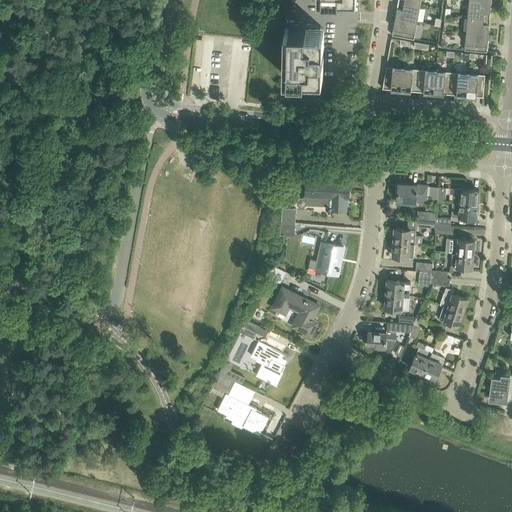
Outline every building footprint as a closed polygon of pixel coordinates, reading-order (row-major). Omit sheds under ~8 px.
[(491,1),(473,0),(468,0),(467,16),(490,18),(491,1)] [(417,22),(420,6),(398,2),(395,18),(417,22)] [(490,18),(467,16),(466,32),(488,34),(490,18)] [(414,38),(417,22),(395,18),(392,34),(414,38)] [(321,56),(321,47),(324,47),(324,28),(306,28),(306,27),(289,26),(289,27),(285,27),(284,75),(288,75),(305,76),(305,74),(323,75),(323,56),(321,56)] [(488,34),(466,32),(465,49),(487,51),(488,34)] [(382,88),(401,89),(403,67),(386,65),(382,88)] [(403,67),(401,89),(418,91),(419,68),(403,67)] [(436,70),(419,68),(418,91),(434,92),(436,70)] [(436,70),(434,92),(450,93),(452,71),(436,70)] [(468,72),(452,71),(450,93),(467,95),(468,72)] [(468,72),(467,95),(483,96),(485,74),(468,72)] [(323,179),(307,179),(306,196),(303,198),(300,198),(298,200),(297,203),(300,206),(303,206),(306,204),(331,205),(331,207),(330,207),(330,209),(346,210),(347,197),(348,197),(349,183),(323,181),(323,179)] [(399,182),(397,200),(416,201),(416,198),(437,199),(439,186),(427,185),(399,182)] [(437,199),(437,200),(445,201),(446,187),(439,186),(437,199)] [(479,189),(454,187),(453,202),(478,204),(479,189)] [(478,204),(453,202),(452,216),(477,217),(478,204)] [(282,207),(281,222),(295,223),(296,208),(282,207)] [(451,217),(436,216),(436,220),(435,225),(453,226),(454,225),(450,224),(451,217)] [(415,224),(415,225),(416,225),(435,227),(435,225),(436,220),(416,218),(415,224)] [(295,223),(281,222),(280,235),(294,236),(295,223)] [(453,226),(435,225),(435,227),(435,232),(453,234),(453,226)] [(395,227),(394,242),(414,244),(415,229),(410,229),(395,227)] [(454,239),(453,253),(473,254),(474,239),(459,238),(458,239),(454,239)] [(328,273),(337,275),(339,268),(340,268),(340,267),(336,266),(339,256),(341,257),(344,246),(323,242),(319,259),(309,257),(307,267),(317,269),(317,270),(328,272),(328,273)] [(413,257),(414,244),(394,242),(393,255),(408,257),(408,256),(413,257)] [(472,267),(473,254),(453,253),(452,265),(457,265),(457,266),(472,267)] [(416,261),(416,268),(420,268),(432,269),(432,262),(416,261)] [(273,264),(267,276),(280,283),(286,270),(273,264)] [(432,272),(431,277),(447,278),(447,270),(432,269),(432,272)] [(431,278),(431,283),(442,284),(442,285),(449,285),(450,278),(447,278),(431,277),(431,278)] [(388,279),(386,294),(409,295),(410,282),(405,282),(404,281),(388,279)] [(453,293),(454,289),(446,287),(440,304),(443,305),(463,311),(467,298),(453,293)] [(312,318),(319,305),(307,299),(306,300),(285,289),(275,309),(285,313),(289,306),(303,313),(296,327),(311,334),(315,325),(310,323),(312,319),(313,318),(312,318)] [(409,295),(386,294),(385,307),(401,309),(402,309),(408,309),(409,295)] [(463,311),(443,305),(439,318),(444,319),(444,320),(459,324),(463,311)] [(416,317),(414,323),(420,325),(426,327),(428,320),(417,317),(416,317)] [(246,318),(242,326),(247,328),(256,333),(260,325),(246,318)] [(388,330),(410,331),(414,323),(399,322),(389,321),(388,330)] [(415,338),(420,325),(414,323),(410,331),(409,336),(415,338)] [(375,326),(375,330),(369,330),(367,345),(373,345),(373,347),(384,348),(391,351),(397,340),(395,339),(396,333),(386,332),(387,331),(383,331),(383,327),(375,326)] [(453,343),(455,336),(440,331),(437,338),(453,343)] [(255,373),(278,384),(276,383),(285,364),(284,363),(285,360),(281,357),(283,353),(284,354),(284,353),(259,340),(251,355),(262,361),(255,373)] [(417,351),(410,367),(423,373),(432,352),(434,347),(418,340),(416,345),(419,347),(417,351)] [(444,357),(432,352),(423,373),(436,378),(444,357)] [(219,371),(209,390),(217,393),(219,390),(226,393),(226,392),(229,393),(236,380),(228,376),(224,374),(219,371)] [(229,374),(228,376),(236,380),(238,375),(230,372),(229,374)] [(499,400),(506,401),(510,375),(502,374),(501,378),(492,377),(490,397),(499,398),(499,400)] [(226,393),(218,409),(227,414),(229,410),(246,418),(243,425),(260,433),(269,416),(256,409),(257,407),(229,393),(226,392),(226,393)]
